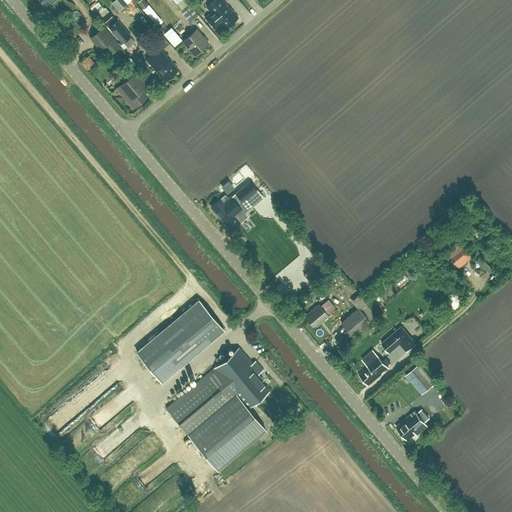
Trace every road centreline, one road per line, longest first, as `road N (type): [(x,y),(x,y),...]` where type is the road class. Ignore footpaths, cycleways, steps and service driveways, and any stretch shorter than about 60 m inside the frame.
road 1 (track): [(269,302),(152,399),(127,348),(195,282),(0,51)]
road 2 (tertiary): [(447,511),(124,132)]
road 3 (unclassified): [(278,0),(124,132)]
road 4 (tertiary): [(124,132),(12,0)]
road 5 (track): [(353,401),(477,293)]
